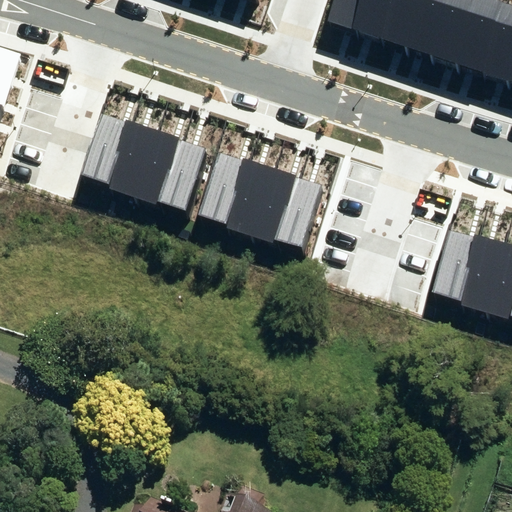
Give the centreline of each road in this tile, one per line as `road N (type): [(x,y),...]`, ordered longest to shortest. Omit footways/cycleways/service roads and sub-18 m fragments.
road 1 (residential): [(18,0),(280,83)]
road 2 (residential): [(280,83),(511,156)]
